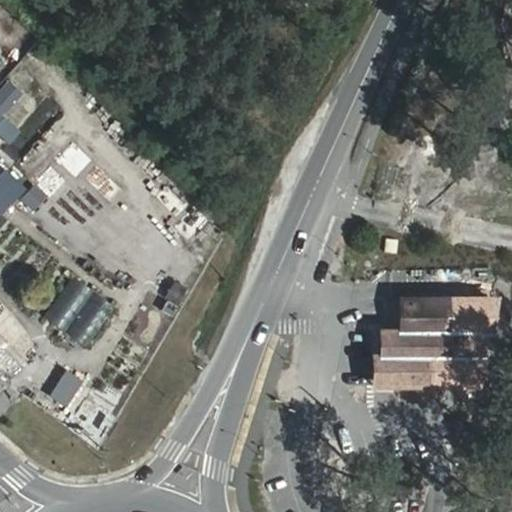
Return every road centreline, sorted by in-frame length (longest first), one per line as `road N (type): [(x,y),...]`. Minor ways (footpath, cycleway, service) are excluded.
road 1 (secondary): [(228,384),(405,0)]
road 2 (secondary): [(228,384),(115,507)]
road 3 (secondary): [(218,511),(213,493),(228,384)]
